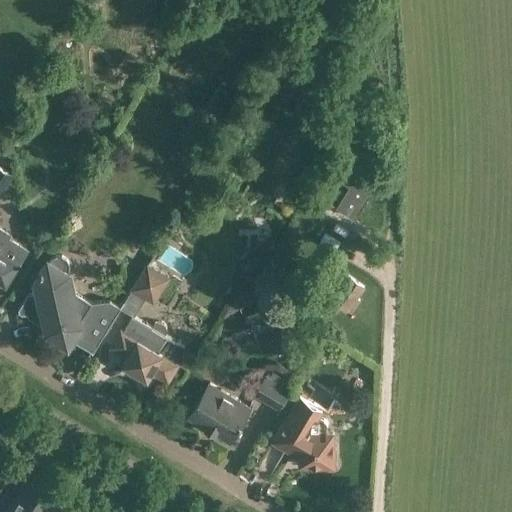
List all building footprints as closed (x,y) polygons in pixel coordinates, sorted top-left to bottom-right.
[(353,218),(378,179),(343,158),(319,197),(353,218)] [(0,166),(0,194),(13,174),(0,166)] [(0,282),(5,285),(18,264),(28,249),(9,238),(11,234),(0,227),(0,282)] [(28,292),(18,309),(25,314),(32,312),(33,316),(41,320),(45,320),(48,330),(67,343),(74,333),(96,346),(121,305),(110,298),(91,302),(72,290),(68,272),(70,269),(70,263),(68,259),(63,256),(57,255),(52,258),(50,262),(48,260),(36,280),(38,290),(28,292)] [(143,270),(136,282),(131,290),(153,303),(170,276),(148,262),(143,270)] [(336,266),(319,290),(351,314),(360,301),(357,299),(366,288),(336,266)] [(121,329),(111,346),(127,356),(123,363),(147,377),(151,370),(167,380),(177,363),(175,362),(185,346),(166,334),(167,331),(167,327),(165,324),(162,323),(159,322),(155,324),(153,327),(132,314),(123,331),(121,329)] [(266,378),(256,395),(278,408),(288,391),(266,378)] [(229,442),(250,406),(209,382),(188,418),(229,442)] [(332,465),(332,433),(327,433),(328,431),(328,430),(328,429),(328,427),(328,425),(327,424),(326,421),(325,419),(324,418),(323,417),(320,416),(318,415),(322,408),(300,395),(273,439),(290,450),(292,446),(300,451),(300,465),(332,465)] [(46,511),(55,498),(27,480),(7,511),(46,511)]
